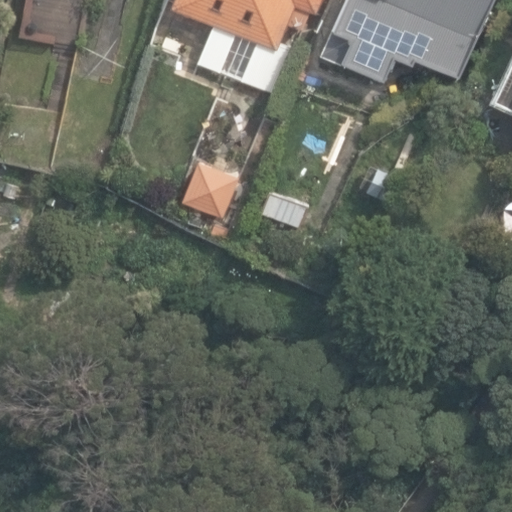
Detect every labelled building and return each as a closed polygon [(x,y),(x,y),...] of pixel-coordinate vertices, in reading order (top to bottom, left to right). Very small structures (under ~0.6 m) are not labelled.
[(271,0),(267,11),(303,25),(313,0),(181,0),(232,21),(240,0),(271,0)] [(341,0),(320,53),(393,83),(400,64),(423,73),(426,65),(471,83),(505,0),(341,0)] [(511,63),(494,102),(511,110),(511,63)] [(370,160),(358,188),(391,202),(403,173),(370,160)] [(258,211),(299,226),(308,201),(268,186),(258,211)]
